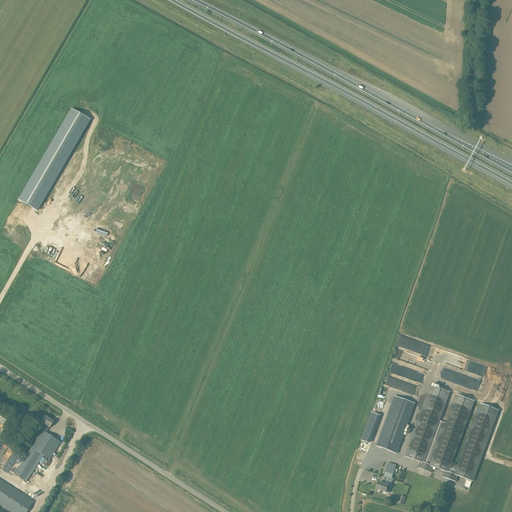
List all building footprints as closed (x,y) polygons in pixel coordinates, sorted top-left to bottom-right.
[(18,200),(37,212),(90,120),(71,109),(18,200)] [(148,189),(114,169),(60,261),(94,281),(148,189)] [(397,350),(395,358),(411,364),(414,356),(397,350)] [(392,364),(389,372),(423,383),(426,375),(392,364)] [(449,393),(432,387),(406,457),(420,463),(418,468),(432,473),(434,467),(445,471),(442,477),(456,482),(458,476),(472,482),(498,411),(457,396),(446,424),(439,421),(449,393)] [(415,404),(395,397),(376,446),(397,454),(415,404)] [(372,444),(380,415),(371,412),(362,441),(372,444)] [(46,433),(50,428),(54,422),(46,417),(42,423),(47,426),(43,431),(46,433)] [(46,433),(43,431),(14,475),(24,481),(41,455),(50,460),(61,442),(46,433)] [(383,484),(379,482),(377,490),(386,493),(388,486),(391,486),(393,479),(392,479),(396,466),(389,463),(385,477),(383,484)] [(0,504),(11,511),(28,511),(34,502),(0,479),(0,504)]
